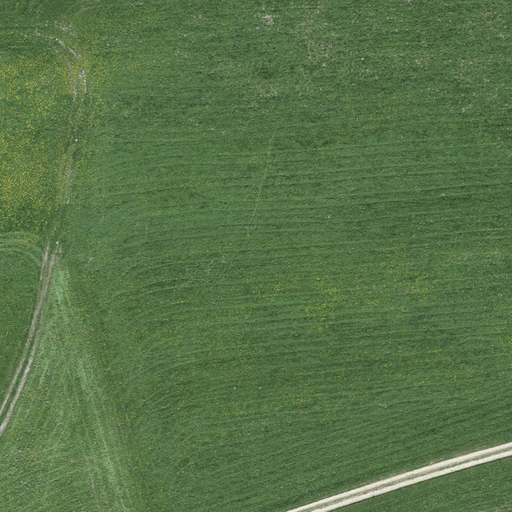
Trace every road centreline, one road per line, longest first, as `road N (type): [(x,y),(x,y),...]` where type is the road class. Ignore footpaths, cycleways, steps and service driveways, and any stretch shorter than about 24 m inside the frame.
road 1 (track): [(511,453),(312,511)]
road 2 (track): [(0,414),(24,357),(51,249)]
